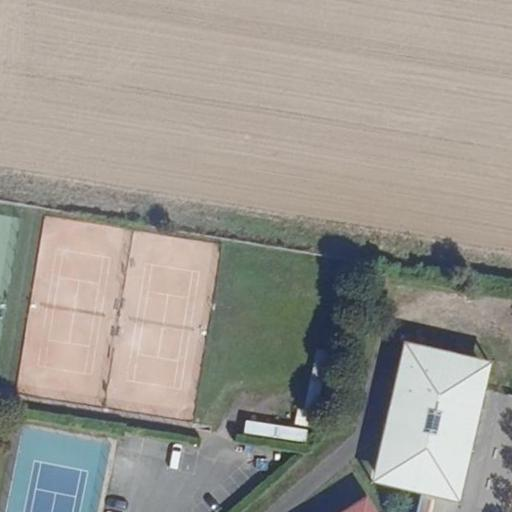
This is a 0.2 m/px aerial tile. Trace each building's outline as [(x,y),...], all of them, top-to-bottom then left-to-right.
[(461,489),(485,383),(483,375),(480,369),(476,366),(463,362),(457,364),(449,369),(450,360),(442,357),(438,361),(437,364),(436,363),(431,353),(402,346),(374,473),(375,478),(378,485),(384,491),(397,493),(407,488),(411,483),(413,478),(422,480),(418,498),(415,511),(427,511),(430,501),(434,483),(461,489)] [(488,366),(431,353),(436,363),(437,364),(438,361),(442,357),(450,360),(449,369),(457,364),(463,362),(476,366),(480,369),(483,375),(485,383),(488,366)] [(246,423),(245,435),(307,441),(308,429),(246,423)] [(378,485),(375,478),(374,473),(371,488),(384,491),(378,485)] [(418,498),(422,480),(413,478),(411,483),(407,488),(397,493),(418,498)] [(457,507),(461,489),(434,483),(430,501),(457,507)] [(372,511),(365,499),(352,507),(362,507),(366,509),(369,511),(372,511)]
